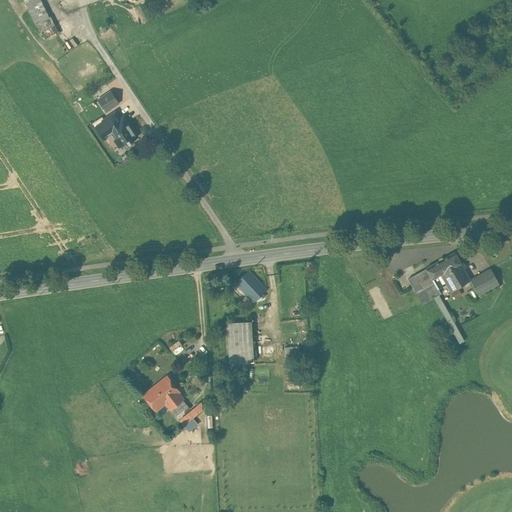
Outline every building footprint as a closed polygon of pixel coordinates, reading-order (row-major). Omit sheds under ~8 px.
[(40,0),(24,0),(36,23),(49,17),(40,0)] [(49,17),(36,23),(40,32),(54,25),(50,16),(49,17)] [(54,25),(40,32),(44,41),(58,34),(54,25)] [(118,103),(111,91),(98,100),(105,111),(118,103)] [(121,120),(115,112),(107,118),(108,119),(95,127),(104,140),(105,139),(104,139),(111,134),(119,147),(127,141),(129,143),(131,142),(130,142),(137,137),(127,122),(123,124),(120,120),(121,120)] [(443,273),(461,264),(455,252),(426,268),(426,269),(432,278),(443,273)] [(443,273),(448,283),(452,289),(449,290),(450,291),(470,280),(469,279),(461,264),(443,273)] [(499,284),(490,268),(480,274),(488,289),(499,284)] [(432,278),(426,269),(408,279),(422,304),(433,298),(434,297),(438,295),(441,293),(438,288),(432,278)] [(266,290),(249,271),(236,283),(253,302),(262,293),(266,290)] [(448,283),(443,273),(432,278),(438,288),(448,283)] [(488,289),(480,274),(469,279),(470,280),(478,295),(488,289)] [(455,298),(461,295),(458,289),(452,292),(455,298)] [(265,296),(262,293),(253,302),(252,303),(256,307),(262,302),(261,300),(265,296)] [(464,341),(438,295),(434,297),(459,343),(464,341)] [(251,321),(226,323),(229,363),(254,362),(251,321)] [(287,357),(300,356),(299,345),(286,346),(287,357)] [(167,376),(144,395),(155,410),(165,402),(178,392),(179,391),(167,376)] [(178,392),(165,402),(178,418),(186,412),(179,402),(183,399),(178,392)] [(191,408),(184,398),(183,399),(179,402),(186,412),(191,408)] [(179,419),(184,426),(202,412),(202,401),(201,401),(179,419)]
